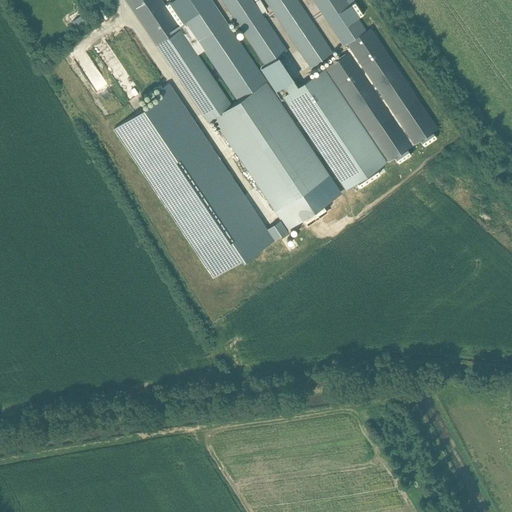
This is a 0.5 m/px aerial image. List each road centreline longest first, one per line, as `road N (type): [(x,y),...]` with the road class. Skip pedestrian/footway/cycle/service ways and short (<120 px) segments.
road 1 (track): [(511,373),(423,369),(0,431)]
road 2 (track): [(423,369),(496,511)]
